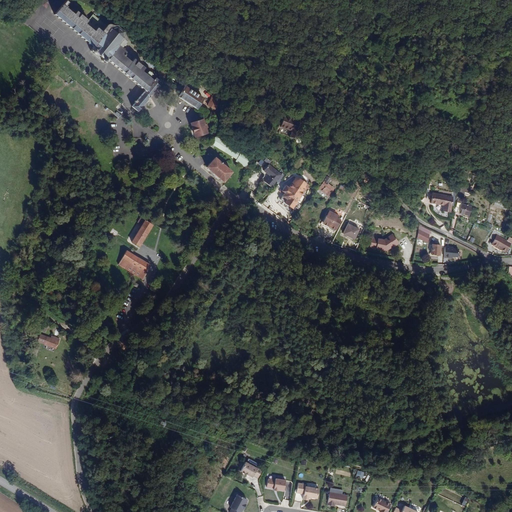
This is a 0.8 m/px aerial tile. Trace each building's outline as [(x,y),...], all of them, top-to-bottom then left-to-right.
[(95,52),(96,53),(101,57),(103,59),(102,59),(102,60),(103,60),(104,62),(104,63),(106,63),(106,62),(107,60),(108,60),(108,59),(146,90),(132,106),(138,111),(162,83),(126,52),(122,49),(121,48),(122,47),(124,45),(125,46),(126,44),(126,43),(127,41),(127,39),(127,38),(125,33),(125,32),(125,30),(119,25),(118,26),(117,25),(115,25),(111,24),(109,24),(108,25),(107,26),(93,14),(88,20),(77,11),(75,14),(67,8),(68,6),(67,5),(69,2),(67,0),(55,14),(94,47),(93,47),(93,48),(91,50),(90,50),(90,51),(91,51),(93,52),(93,53),(94,53),(94,52),(95,52)] [(155,63),(148,56),(144,60),(151,67),(155,63)] [(185,86),(178,97),(196,109),(203,98),(185,86)] [(215,109),(221,98),(214,94),(208,105),(215,109)] [(296,108),(302,102),(294,94),(288,101),(296,108)] [(218,118),(222,122),(223,121),(219,117),(215,112),(213,114),(217,119),(218,118)] [(303,134),(299,133),(304,121),(286,114),(281,127),(293,131),(290,137),(297,140),(296,143),(299,144),(302,141),(303,138),(303,134)] [(203,119),(191,123),(195,137),(208,133),(203,119)] [(235,160),(246,167),(252,156),(241,149),(240,151),(215,136),(211,144),(236,158),(235,160)] [(215,157),(207,167),(224,182),(232,172),(215,157)] [(282,175),(269,165),(264,171),(270,176),(265,183),(271,188),(282,175)] [(292,208),(309,185),(304,182),(301,180),(297,177),(289,188),(286,186),(282,191),(285,193),(280,200),(283,202),(281,204),(292,212),(294,209),(292,208)] [(328,196),(334,188),(324,181),(318,188),(328,196)] [(469,192),(471,186),(462,184),(460,195),(464,196),(465,191),(469,192)] [(450,212),(453,197),(433,193),(431,203),(444,205),(443,211),(450,212)] [(460,213),(469,216),(472,205),(468,204),(468,205),(462,204),(457,202),(455,211),(460,212),(460,213)] [(335,231),(339,223),(335,221),(337,219),(333,217),(334,215),(329,213),(327,217),(326,216),(323,223),(324,224),(324,225),(326,226),(327,226),(329,227),(329,228),(329,230),(333,232),(335,231)] [(127,244),(134,249),(148,227),(140,222),(127,244)] [(359,229),(348,224),(343,234),(347,236),(354,239),(359,229)] [(429,230),(419,224),(418,239),(428,243),(429,230)] [(511,237),(495,230),(490,238),(494,241),(492,245),(506,252),(511,243),(511,237)] [(370,248),(387,251),(392,247),(393,249),(400,245),(394,235),(384,240),(372,238),(370,248)] [(440,251),(440,255),(431,254),(432,244),(430,244),(429,248),(431,248),(430,255),(441,256),(441,251),(440,251)] [(441,245),(432,244),(431,254),(440,255),(440,251),(441,245)] [(459,249),(445,248),(444,258),(454,258),(454,257),(459,258),(459,249)] [(137,281),(145,266),(121,252),(112,266),(124,273),(123,273),(124,278),(128,277),(129,276),(137,281)] [(37,343),(56,349),(59,339),(51,336),(50,338),(40,334),(37,343)] [(257,479),(262,470),(257,468),(256,469),(244,465),(239,474),(244,475),(248,477),(252,478),(253,477),(257,479)] [(267,481),(265,489),(272,490),(272,491),(282,492),(283,482),(274,480),(274,482),(267,481)] [(305,500),(306,498),(306,496),(309,496),(309,497),(315,498),(316,488),(303,486),(303,484),(296,483),(294,492),(302,494),(301,499),(305,500)] [(336,502),(344,504),(346,493),(328,490),(325,503),(333,504),(333,502),(336,502)] [(244,500),(234,495),(225,511),(238,511),(240,508),(241,509),(243,504),(242,504),(244,500)] [(388,511),(392,504),(379,497),(374,507),(380,510),(380,511),(381,511),(388,511)]
